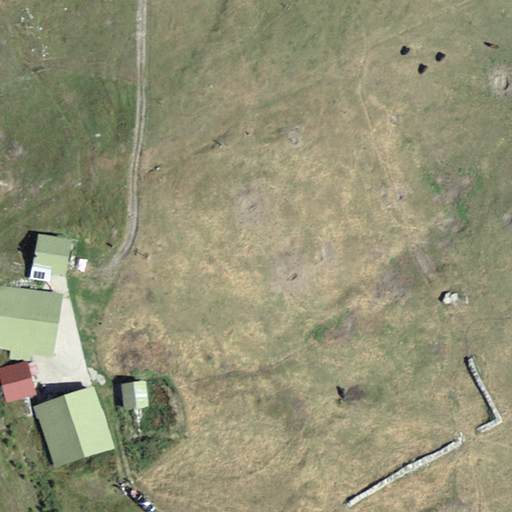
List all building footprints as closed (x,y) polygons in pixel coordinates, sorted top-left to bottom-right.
[(78,242),(43,236),(36,274),(71,281),(78,242)] [(0,283),(0,346),(57,355),(66,293),(0,283)] [(1,364),(5,398),(35,395),(30,360),(1,364)] [(151,385),(124,386),(124,410),(152,409),(151,385)] [(99,388),(27,406),(42,466),(115,448),(99,388)]
